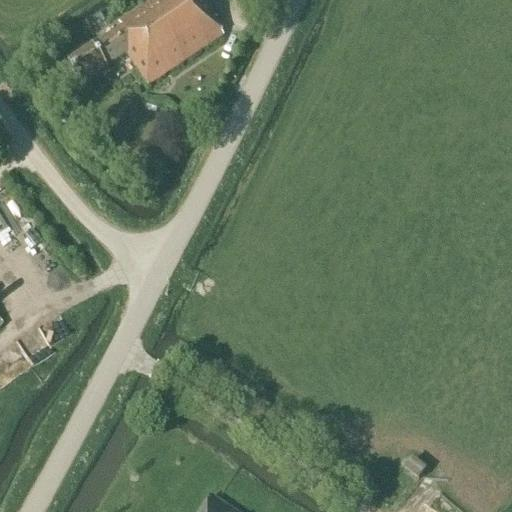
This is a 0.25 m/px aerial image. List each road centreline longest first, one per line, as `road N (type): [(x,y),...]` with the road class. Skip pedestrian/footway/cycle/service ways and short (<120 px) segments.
road 1 (tertiary): [(163,270),(297,0)]
road 2 (tertiary): [(32,511),(163,270)]
road 3 (unclassified): [(163,270),(101,232),(0,108)]
